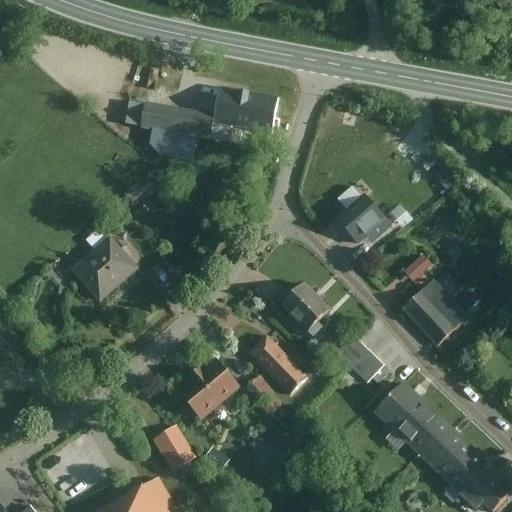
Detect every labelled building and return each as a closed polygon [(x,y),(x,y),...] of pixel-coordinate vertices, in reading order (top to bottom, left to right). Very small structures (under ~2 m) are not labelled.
[(284,103),(224,97),(222,119),(219,144),(279,151),(284,103)] [(222,119),(151,108),(147,133),(219,144),(222,119)] [(385,225),(364,200),(336,224),(357,248),(380,230),(385,225)] [(421,223),(406,206),(385,225),(380,230),(395,247),(421,223)] [(144,272),(116,240),(77,275),(106,306),(144,272)] [(409,272),(419,283),(439,264),(429,253),(409,272)] [(436,282),(405,313),(441,350),(483,308),(465,290),(455,300),(436,282)] [(332,312),(305,284),(283,305),(310,333),(332,312)] [(308,379),(265,336),(248,353),(290,396),(308,379)] [(363,338),(344,357),(371,384),(390,365),(363,338)] [(175,393),(201,422),(239,390),(214,360),(175,393)] [(250,388),(263,402),(276,390),(262,376),(250,388)] [(496,511),(511,495),(511,485),(404,385),(374,416),(476,511),(479,511),(483,508),(487,511),(496,511)] [(152,442),(172,473),(195,459),(176,427),(152,442)] [(215,448),(210,463),(229,470),(234,455),(215,448)] [(178,511),(159,479),(103,511),(178,511)]
